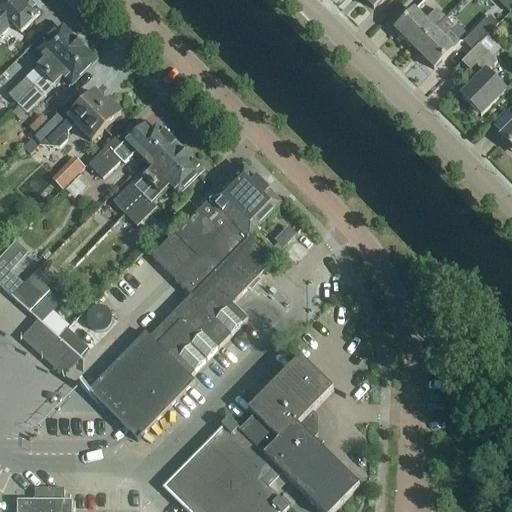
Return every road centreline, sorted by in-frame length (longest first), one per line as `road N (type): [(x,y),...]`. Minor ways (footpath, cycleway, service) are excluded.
road 1 (residential): [(122,0),(349,226),(385,277),(410,353),(406,511)]
road 2 (unclassified): [(298,0),(511,211)]
